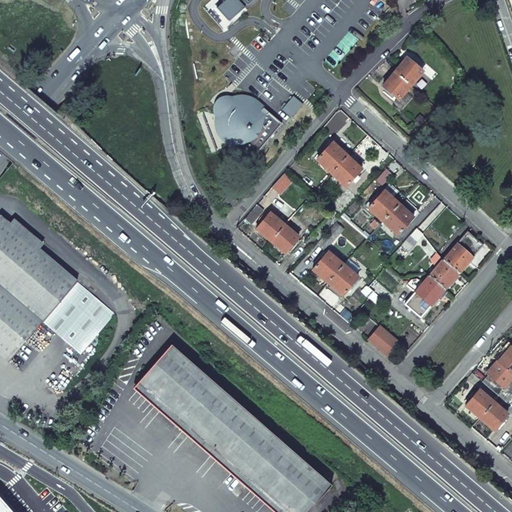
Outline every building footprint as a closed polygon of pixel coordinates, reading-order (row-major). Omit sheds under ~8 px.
[(223,0),(216,8),(227,21),(228,22),(229,21),(244,8),(241,5),(244,2),(247,5),(253,0),(223,0)] [(241,5),(244,8),(247,11),(259,0),(253,0),(247,5),(244,2),(241,5)] [(406,59),(394,73),(410,86),(422,72),(406,59)] [(394,73),(382,87),(398,101),(410,86),(394,73)] [(224,138),(250,160),(283,123),(257,101),(251,98),(245,96),(238,96),(232,98),(231,95),(226,97),(223,99),(222,98),(219,101),(217,104),(218,105),(216,109),(215,114),(218,114),(217,120),(218,127),(220,132),(224,138)] [(281,110),(291,118),(302,105),(293,97),(281,110)] [(332,143),(316,161),(330,174),(347,157),(332,143)] [(347,157),(330,174),(345,187),(361,170),(347,157)] [(375,181),(382,187),(392,175),(385,169),(375,181)] [(317,184),(308,176),(303,182),(312,191),(317,184)] [(347,189),(330,207),(339,214),(356,197),(347,189)] [(384,191),(368,208),(382,222),(398,204),(384,191)] [(229,195),(223,203),(231,210),(237,202),(229,195)] [(398,204),(382,222),(396,235),(412,218),(398,204)] [(252,224),(263,211),(257,206),(245,219),(252,224)] [(269,213),(256,229),(270,241),(284,225),(269,213)] [(0,216),(0,355),(8,362),(42,322),(80,354),(115,314),(0,216)] [(321,224),(311,236),(318,241),(327,230),(327,229),(330,226),(324,221),(322,224),(321,224)] [(284,225),(270,241),(284,253),(298,237),(284,225)] [(467,232),(456,245),(472,258),(482,246),(467,232)] [(327,235),(319,244),(324,248),(332,239),(327,235)] [(410,235),(402,245),(409,252),(417,242),(410,235)] [(456,245),(443,261),(458,274),(472,258),(456,245)] [(327,252),(312,270),(327,283),(343,265),(327,252)] [(443,261),(428,277),(444,290),(458,274),(443,261)] [(343,265),(327,283),(343,296),(358,277),(343,265)] [(423,283),(415,293),(430,306),(444,290),(428,277),(423,283)] [(410,280),(406,285),(415,293),(423,283),(417,280),(410,280)] [(415,293),(404,304),(420,318),(430,306),(415,293)] [(371,338),(390,354),(399,343),(380,327),(371,338)] [(308,511),(332,485),(172,345),(139,384),(286,511),(308,511)] [(511,346),(497,362),(511,374),(511,347),(511,346)] [(511,374),(497,362),(487,374),(487,375),(503,388),(511,376),(511,374)] [(511,376),(503,388),(487,375),(482,381),(506,403),(511,396),(511,394),(511,395),(511,393),(511,376)] [(493,402),(479,390),(465,406),(479,418),(493,402)] [(507,414),(493,402),(479,418),(494,430),(507,414)] [(12,511),(0,497),(0,511),(12,511)]
